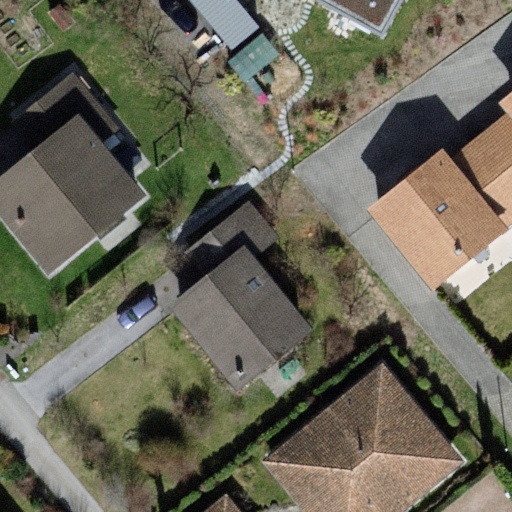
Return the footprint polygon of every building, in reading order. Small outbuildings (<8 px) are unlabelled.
[(246,0),(200,0),(233,39),(260,17),(246,0)] [(321,0),(381,33),(399,0),(321,0)] [(0,171),(0,231),(39,279),(136,204),(91,148),(111,130),(65,75),(1,131),(20,155),(0,171)] [(511,93),(500,103),(508,110),(511,115),(511,93)] [(508,228),(511,225),(511,115),(508,110),(449,157),(508,228)] [(442,149),(369,209),(435,289),(508,228),(449,157),(442,149)] [(158,307),(229,382),(299,334),(232,251),(158,307)] [(375,365),(253,468),(288,511),(405,511),(457,468),(375,365)] [(250,511),(228,484),(192,511),(250,511)]
